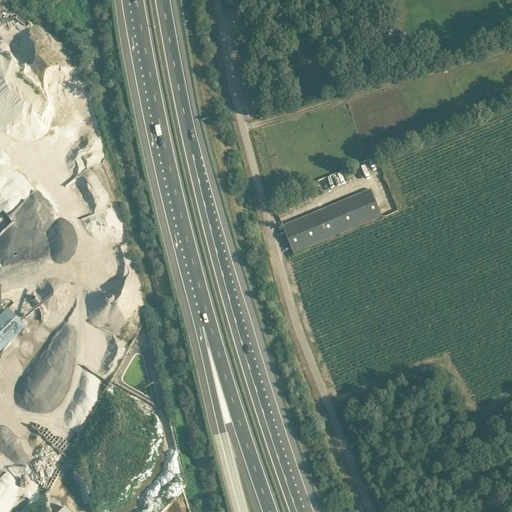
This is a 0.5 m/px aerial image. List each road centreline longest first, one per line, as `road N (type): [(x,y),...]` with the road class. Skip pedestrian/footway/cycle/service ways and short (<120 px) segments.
road 1 (unclassified): [(369,511),(273,246),(240,121),(222,0)]
road 2 (motorway): [(297,511),(211,238),(162,0)]
road 3 (motorway): [(137,0),(208,323)]
road 4 (motorway): [(208,323),(271,511)]
road 5 (motorway): [(208,323),(220,425),(243,511)]
